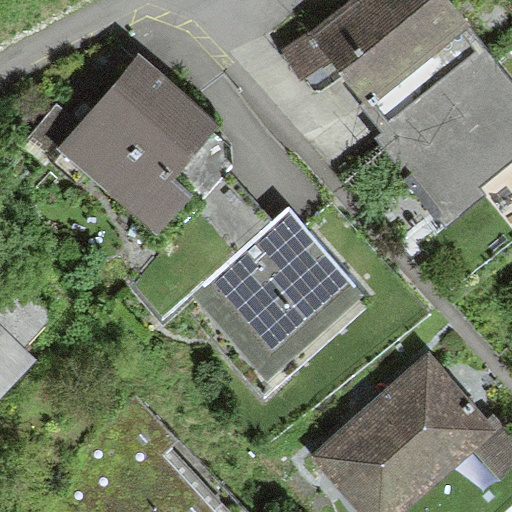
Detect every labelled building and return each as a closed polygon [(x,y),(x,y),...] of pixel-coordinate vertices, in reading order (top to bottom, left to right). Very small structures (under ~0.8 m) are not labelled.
[(470,7),(464,0),(338,0),(312,23),(351,69),(370,91),(464,12),(470,7)] [(511,146),(511,68),(464,12),(370,91),(363,98),(373,110),(384,122),(375,130),(406,167),(404,168),(436,205),(439,202),(447,213),(488,178),(482,171),(511,146)] [(351,69),(312,23),(283,44),(318,91),(351,69)] [(220,105),(140,38),(118,64),(78,112),(59,136),(64,140),(159,217),(192,175),(174,160),(220,105)] [(59,136),(78,112),(57,95),(26,134),(52,155),(64,140),(59,136)] [(363,276),(290,198),(195,285),(268,364),(363,276)] [(0,385),(39,343),(27,333),(53,306),(9,263),(0,271),(0,385)] [(511,433),(467,384),(429,344),(313,448),(373,511),(390,511),(474,442),(502,473),(511,458),(511,433)] [(252,511),(136,393),(65,460),(79,472),(36,511),(252,511)] [(474,442),(390,511),(511,511),(511,458),(502,473),(474,442)]
